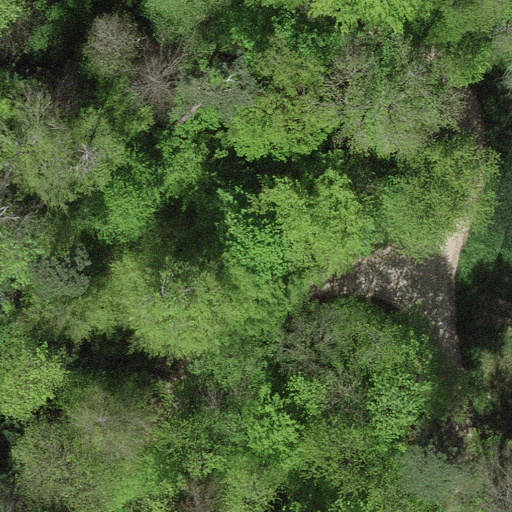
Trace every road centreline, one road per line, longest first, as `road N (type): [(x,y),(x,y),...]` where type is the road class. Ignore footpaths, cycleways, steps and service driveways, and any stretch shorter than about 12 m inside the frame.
road 1 (track): [(442,289),(361,288),(304,299),(239,325),(188,363),(165,405),(130,511)]
road 2 (track): [(442,289),(480,176),(480,136),(469,84),(401,0)]
road 3 (track): [(448,511),(459,414),(442,289)]
